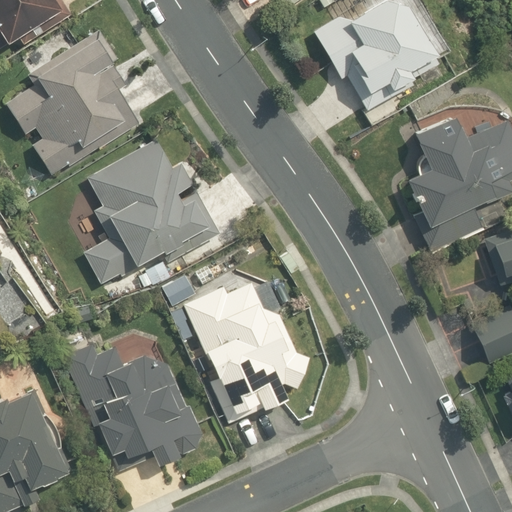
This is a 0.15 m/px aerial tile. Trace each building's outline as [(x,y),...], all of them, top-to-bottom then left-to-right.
[(20,42),(69,12),(61,0),(0,0),(0,47),(17,37),(20,42)] [(343,73),(366,111),(409,84),(406,79),(432,63),(428,56),(433,53),(404,5),(382,1),(349,20),(336,16),(311,32),(338,76),(343,73)] [(31,145),(50,174),(67,163),(68,165),(97,146),(98,148),(139,122),(116,87),(122,83),(110,64),(98,71),(97,70),(114,59),(97,31),(26,75),(33,85),(4,103),(24,133),(34,127),(41,139),(31,145)] [(429,250),(480,226),(471,206),(511,188),(506,176),(511,173),(511,137),(502,115),(461,134),(451,112),(411,130),(428,167),(404,177),(420,211),(413,215),(429,250)] [(82,252),(101,286),(161,253),(165,261),(217,232),(194,191),(179,199),(175,191),(190,183),(178,162),(169,167),(154,140),(86,177),(101,206),(92,211),(107,238),(82,252)] [(468,322),(486,363),(511,351),(511,227),(481,239),(498,286),(511,280),(511,311),(511,312),(508,304),(468,322)] [(161,261),(143,271),(151,285),(169,275),(161,261)] [(206,265),(193,272),(198,282),(211,276),(206,265)] [(173,304),(191,292),(181,276),(162,288),(173,304)] [(208,381),(227,424),(286,398),(280,384),(282,382),(294,388),(307,356),(293,351),(277,313),(260,306),(249,282),(225,292),(222,286),(181,304),(214,378),(208,381)] [(182,339),(191,335),(179,308),(170,312),(182,339)] [(190,358),(201,353),(194,339),(183,344),(190,358)] [(61,353),(92,425),(98,422),(117,468),(152,453),(156,462),(193,446),(199,430),(187,403),(184,404),(166,362),(142,354),(121,364),(113,344),(95,351),(91,340),(61,353)] [(511,371),(503,376),(510,391),(501,395),(511,418),(511,371)] [(34,390),(0,402),(0,511),(11,511),(44,500),(41,490),(67,481),(34,390)]
